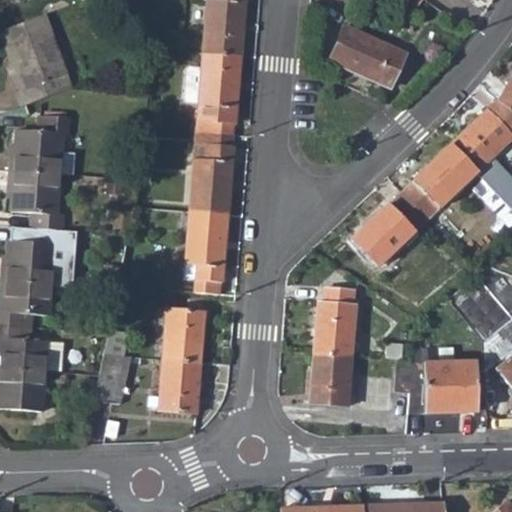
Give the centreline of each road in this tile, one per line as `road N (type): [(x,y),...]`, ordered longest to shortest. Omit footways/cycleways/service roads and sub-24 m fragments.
road 1 (residential): [(266,212),(311,205),(362,175),(467,69),(511,7)]
road 2 (residential): [(252,450),(322,462),(511,456)]
road 3 (residential): [(252,450),(266,212)]
road 4 (residential): [(266,212),(282,0)]
road 5 (residential): [(0,471),(83,469),(148,483)]
